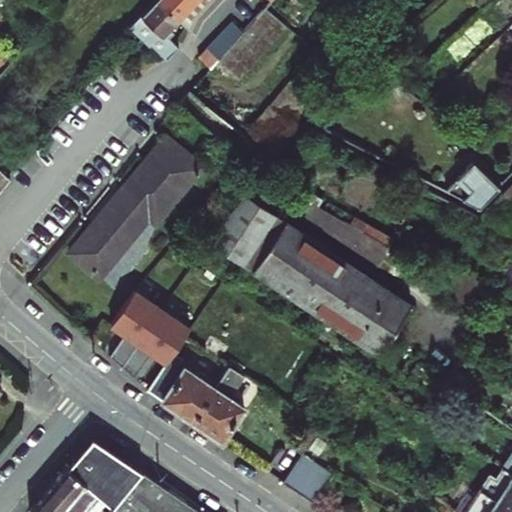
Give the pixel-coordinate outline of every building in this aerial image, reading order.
[(168,29),(177,19),(157,0),(156,0),(131,27),(133,30),(138,35),(139,34),(166,60),(177,50),(166,40),(173,34),(168,29)] [(190,0),(157,0),(177,19),(187,28),(193,15),(199,9),(190,0)] [(190,0),(199,9),(207,0),(190,0)] [(257,16),(266,6),(271,0),(261,0),(252,11),(257,16)] [(254,19),(217,60),(238,79),(288,25),(266,6),(257,16),(254,19)] [(217,60),(254,19),(243,9),(200,55),(211,66),(217,60)] [(272,149),(338,67),(317,49),(250,131),(272,149)] [(166,135),(70,251),(100,276),(150,217),(157,223),(204,165),(166,135)] [(0,167),(0,193),(12,179),(0,167)] [(477,207),(500,184),(488,174),(463,199),(477,207)] [(511,183),(485,211),(511,225),(511,183)] [(298,196),(311,204),(318,207),(323,199),(303,187),(298,196)] [(209,238),(254,267),(286,220),(245,192),(209,238)] [(388,248),(362,233),(318,207),(311,204),(304,215),(379,262),(388,248)] [(380,351),(411,304),(286,220),(254,267),(380,351)] [(369,223),(362,233),(388,248),(394,236),(369,223)] [(472,308),(488,282),(455,263),(439,289),(472,308)] [(110,355),(123,367),(157,318),(161,311),(133,292),(110,326),(124,336),(110,355)] [(123,367),(135,378),(151,354),(166,364),(171,356),(189,330),(161,311),(157,318),(123,367)] [(192,419),(216,386),(171,356),(166,364),(148,389),(192,419)] [(192,419),(223,440),(245,406),(231,396),(246,375),(230,365),(216,386),(192,419)] [(303,453),(321,428),(309,420),(291,445),(303,453)] [(201,511),(93,438),(68,467),(113,506),(107,511),(201,511)] [(283,480),(299,492),(318,464),(303,453),(283,480)] [(299,492),(315,503),(335,476),(318,464),(299,492)] [(466,511),(511,511),(511,471),(504,466),(496,478),(491,474),(466,511)] [(30,511),(31,511),(107,511),(113,506),(68,467),(30,511)]
